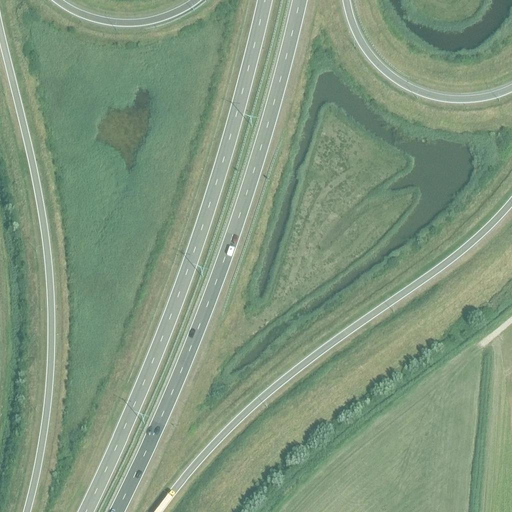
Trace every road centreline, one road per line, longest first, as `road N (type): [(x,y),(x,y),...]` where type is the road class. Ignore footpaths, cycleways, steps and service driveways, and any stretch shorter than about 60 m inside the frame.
road 1 (trunk): [(116,511),(232,237),(299,0)]
road 2 (trunk): [(264,0),(201,229),(85,511)]
road 3 (trunk): [(0,30),(40,198),(50,293),(50,377),(27,511)]
road 4 (trunk): [(157,511),(228,428),(277,385),(441,268),(511,202)]
road 5 (trunk): [(511,87),(461,99),(405,86),(363,48),(345,0)]
road 6 (trunk): [(197,0),(124,24),(55,0)]
